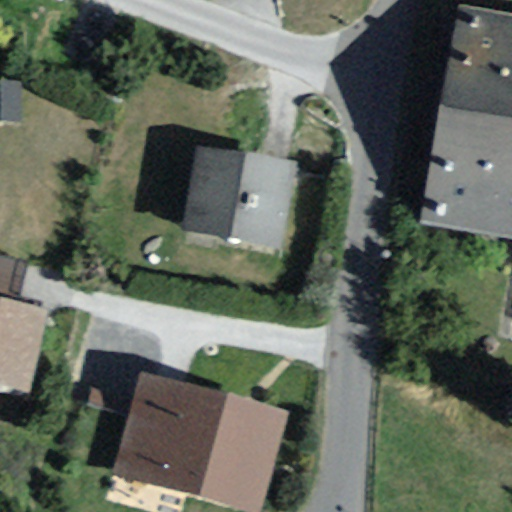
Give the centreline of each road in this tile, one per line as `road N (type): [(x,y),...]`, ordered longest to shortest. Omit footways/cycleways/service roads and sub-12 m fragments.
road 1 (residential): [(354,87),(340,511)]
road 2 (residential): [(354,87),(124,0)]
